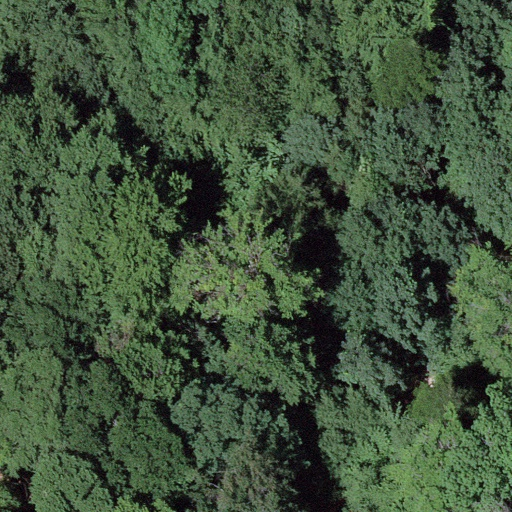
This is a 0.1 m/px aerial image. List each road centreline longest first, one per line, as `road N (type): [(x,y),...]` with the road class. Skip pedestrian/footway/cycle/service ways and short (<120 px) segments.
road 1 (track): [(470,0),(450,27),(269,149),(68,337),(0,464)]
road 2 (track): [(377,511),(400,457),(511,282)]
